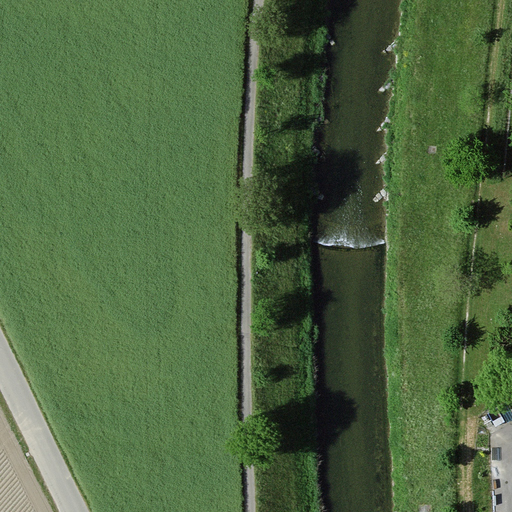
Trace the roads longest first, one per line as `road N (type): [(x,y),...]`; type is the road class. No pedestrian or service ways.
road 1 (track): [(250,511),(244,290),(257,0)]
road 2 (unclassified): [(0,356),(74,511)]
